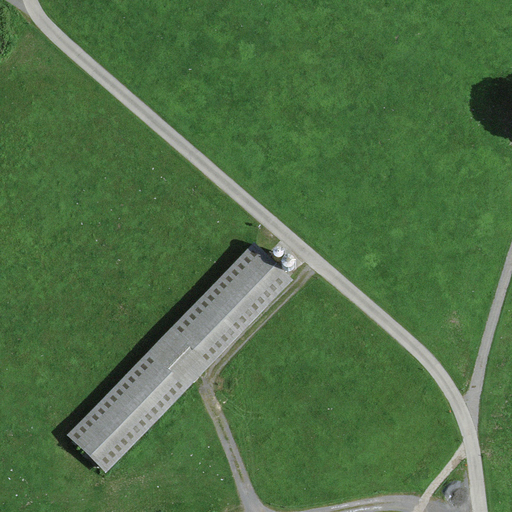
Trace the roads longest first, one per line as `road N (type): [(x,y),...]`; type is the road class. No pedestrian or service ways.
road 1 (track): [(15,0),(439,365),(468,429),(480,511)]
road 2 (track): [(468,429),(511,282)]
